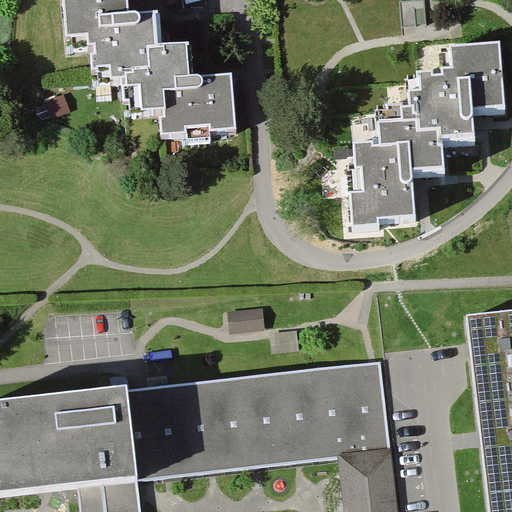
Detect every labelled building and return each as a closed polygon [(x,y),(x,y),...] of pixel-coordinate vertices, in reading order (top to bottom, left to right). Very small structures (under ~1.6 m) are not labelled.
[(146,21),(117,22),(116,0),(49,0),(52,47),(77,46),(79,76),(99,75),(100,87),(114,86),(115,93),(128,92),(129,116),(152,115),(153,144),(234,140),(232,81),(181,84),(179,50),(148,51),(146,21)] [(468,143),(466,113),(494,111),(489,53),(441,57),(443,77),(408,80),(409,96),(396,97),(398,110),(367,112),(370,148),(343,150),(348,198),(342,199),(345,229),(413,223),(408,177),(435,174),(433,146),(468,143)] [(231,331),(265,329),(265,316),(230,317),(231,331)] [(471,411),(511,406),(511,316),(461,323),(471,411)] [(389,457),(379,364),(0,406),(0,500),(333,463),(389,457)] [(482,499),(511,495),(511,406),(471,411),(482,499)] [(395,511),(389,457),(333,463),(338,511),(395,511)] [(483,511),(511,511),(511,495),(482,499),(483,511)]
